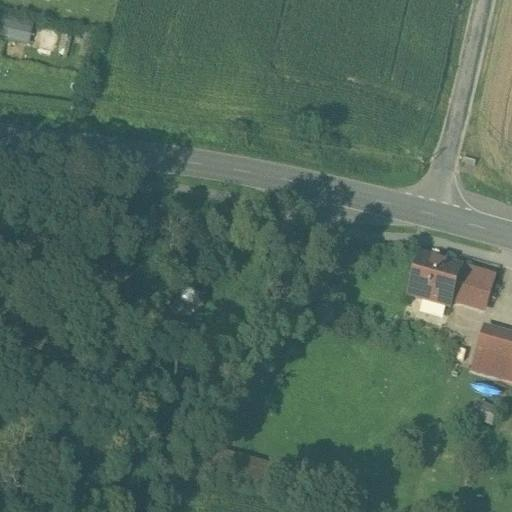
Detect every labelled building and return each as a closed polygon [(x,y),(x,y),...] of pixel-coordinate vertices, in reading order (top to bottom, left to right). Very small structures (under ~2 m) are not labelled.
[(0,40),(31,44),(33,23),(2,20),(0,40)] [(419,257),(407,300),(449,312),(452,303),(486,313),(496,279),(419,257)] [(168,305),(163,307),(168,319),(173,317),(178,319),(183,318),(189,320),(189,318),(191,314),(195,311),(194,307),(194,304),(196,301),(192,300),(189,298),(187,294),(183,295),(181,294),(177,292),(176,295),(173,298),(169,299),(168,305)] [(472,376),(511,387),(511,336),(485,329),(472,376)] [(236,477),(268,484),(273,464),(241,457),(236,477)]
